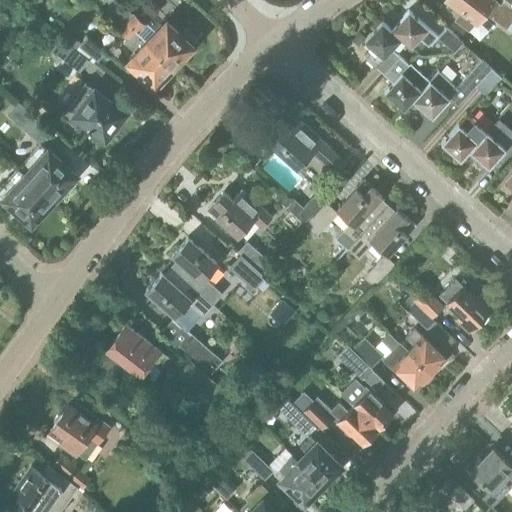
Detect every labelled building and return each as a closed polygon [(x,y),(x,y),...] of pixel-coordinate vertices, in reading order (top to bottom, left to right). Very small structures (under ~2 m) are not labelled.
[(511,5),(504,0),(500,0),(498,3),(493,0),(447,0),(460,10),(453,20),(467,31),(475,19),(476,21),(483,12),(505,28),(511,19),(511,5)] [(120,10),(115,6),(104,18),(110,22),(120,10)] [(120,10),(110,22),(118,28),(126,20),(136,31),(146,41),(173,65),(181,56),(185,56),(190,50),(189,47),(192,45),(191,44),(196,38),(185,27),(179,33),(166,20),(155,31),(146,22),(144,24),(132,13),(131,14),(123,7),(120,10)] [(437,34),(408,9),(390,29),(399,37),(408,46),(417,36),(427,45),(437,34)] [(0,19),(0,36),(10,29),(1,18),(0,19)] [(126,20),(118,28),(127,37),(123,41),(135,52),(127,61),(153,85),(155,83),(159,83),(164,78),(163,74),(173,65),(146,41),(136,31),(126,20)] [(398,56),(389,48),(399,37),(390,29),(380,20),(365,36),(363,39),(372,47),(364,56),(383,73),(398,56)] [(454,52),(463,42),(445,26),(437,36),(454,52)] [(365,36),(358,31),(351,39),(358,45),(363,39),(365,36)] [(67,32),(61,39),(63,41),(75,50),(79,45),(79,44),(81,43),(67,32)] [(105,51),(86,36),(81,43),(79,44),(79,45),(97,60),(105,51)] [(63,41),(61,39),(60,38),(51,49),(79,71),(88,60),(75,50),(63,41)] [(398,56),(383,73),(391,81),(383,91),(402,108),(411,99),(428,80),(408,63),(407,64),(398,56)] [(475,85),(491,67),(481,58),(465,76),(475,85)] [(491,67),(475,85),(485,94),(501,76),(491,67)] [(447,98),(456,106),(475,85),(465,76),(456,87),(437,70),(411,99),(431,117),(447,98)] [(76,93),(77,94),(67,107),(74,113),(73,114),(104,139),(126,111),(86,80),(76,93)] [(41,141),(42,142),(50,132),(18,102),(7,113),(39,143),(41,141)] [(493,121),(478,108),(470,117),(465,114),(439,143),(459,161),(467,151),(493,121)] [(282,123),(266,141),(296,167),(311,151),(333,171),(342,160),(300,121),(291,131),(282,123)] [(487,168),(504,149),(495,141),(504,130),(494,121),(493,121),(467,151),(487,168)] [(39,143),(18,166),(56,200),(66,189),(64,187),(76,173),(42,142),(41,141),(39,143)] [(56,200),(18,166),(0,186),(0,195),(31,223),(43,210),(45,212),(56,200)] [(354,239),(387,203),(379,196),(381,194),(363,178),(336,208),(351,221),(344,230),(354,239)] [(232,199),(223,190),(207,209),(236,235),(251,218),(260,226),(271,215),(241,189),(232,199)] [(286,206),(292,200),(283,192),(277,198),(286,206)] [(306,224),(325,202),(316,194),(303,208),(294,200),(288,207),(306,224)] [(325,202),(306,224),(316,232),(335,211),(325,202)] [(394,210),(387,203),(354,239),(365,249),(372,240),(387,254),(414,224),(396,208),(394,210)] [(177,258),(171,266),(212,301),(220,292),(203,277),(217,262),(187,236),(172,254),(177,258)] [(239,256),(260,275),(270,263),(246,242),(237,252),(240,254),(239,256)] [(383,254),(363,277),(374,286),(394,263),(383,254)] [(260,275),(239,256),(229,267),(253,288),(263,277),(260,275)] [(161,271),(145,289),(174,315),(188,299),(203,312),(212,301),(171,266),(164,274),(161,271)] [(482,291),(477,296),(471,290),(475,285),(468,279),(466,281),(463,278),(460,282),(455,277),(439,294),(446,301),(446,302),(459,314),(455,318),(468,330),(488,309),(494,303),(482,291)] [(411,295),(433,318),(444,306),(421,284),(411,295)] [(433,318),(411,295),(410,296),(409,295),(400,305),(424,327),(433,318)] [(282,325),(296,310),(282,298),(269,313),(282,325)] [(157,346),(157,345),(122,318),(101,345),(106,349),(97,361),(123,381),(132,369),(136,372),(139,369),(153,380),(162,369),(170,375),(179,363),(157,346)] [(408,349),(431,371),(445,357),(414,326),(405,336),(413,343),(408,349)] [(191,333),(179,346),(210,373),(222,361),(191,333)] [(364,336),(353,347),(372,366),(382,355),(364,336)] [(408,349),(399,340),(381,358),(392,368),(394,366),(415,387),(431,371),(408,349)] [(364,376),(371,368),(372,368),(347,344),(337,354),(361,379),(364,376)] [(190,359),(173,378),(199,400),(207,407),(224,388),(216,381),(190,359)] [(364,386),(355,377),(340,392),(352,405),(376,428),(390,413),(379,403),(381,401),(365,385),(364,386)] [(257,389),(244,403),(256,414),(269,400),(257,389)] [(338,401),(330,409),(319,399),(306,413),(321,428),(333,414),(339,419),(337,422),(349,434),(351,432),(362,443),(376,428),(352,405),(347,410),(338,401)] [(72,406),(68,403),(48,431),(85,457),(109,424),(76,401),(72,406)] [(297,407),(288,416),(301,429),(305,433),(314,424),(297,407)] [(310,437),(292,455),(322,484),(325,481),(328,481),(334,475),(334,471),(340,466),(326,452),(327,451),(318,442),(317,443),(311,436),(310,436),(310,437)] [(240,438),(230,449),(248,467),(250,465),(264,480),(273,471),(273,470),(268,465),(240,438)] [(511,465),(493,447),(471,470),(491,490),(502,480),(509,487),(511,484),(511,465)] [(61,454),(52,466),(70,480),(78,486),(83,490),(91,479),(61,454)] [(150,468),(155,460),(146,454),(140,461),(150,468)] [(275,473),(274,474),(281,479),(280,481),(288,489),(290,488),(304,502),(310,496),(313,497),(320,490),(319,486),(322,484),(292,455),(275,473)] [(47,463),(40,472),(32,465),(10,496),(33,511),(59,511),(78,486),(70,480),(52,466),(47,463)] [(219,472),(210,482),(220,491),(229,482),(219,472)] [(247,500),(238,509),(237,508),(236,509),(238,511),(274,511),(270,508),(272,506),(264,498),(270,491),(259,482),(244,497),(247,500)] [(474,500),(457,484),(448,494),(464,510),(474,500)] [(183,506),(188,511),(198,511),(202,508),(191,497),(183,506)]
